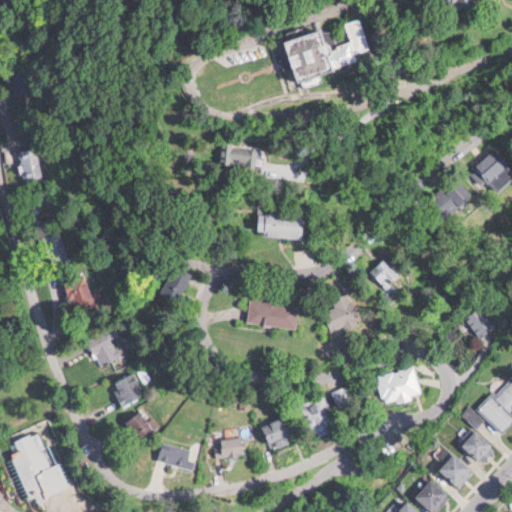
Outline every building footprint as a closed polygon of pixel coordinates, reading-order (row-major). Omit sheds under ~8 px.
[(481,0),(457,0),(461,8),(481,0)] [(332,31),(294,43),(305,81),(367,63),(364,53),(378,49),(369,19),(355,24),(360,43),(338,49),(332,31)] [(225,163),(261,170),(265,148),(229,142),(225,163)] [(22,149),(25,179),(44,177),(41,147),(22,149)] [(476,167),(499,191),(511,178),(511,166),(495,149),(476,167)] [(446,188),(432,199),(448,221),(478,198),(464,180),(449,192),(446,188)] [(310,214),(272,212),(273,200),(264,200),(262,235),(308,238),(310,214)] [(48,251),(64,243),(56,228),(40,236),(48,251)] [(401,279),(386,261),(372,273),(387,291),(401,279)] [(100,290),(93,293),(87,276),(68,282),(78,314),(105,305),(100,290)] [(183,279),(170,279),(170,290),(183,290),(183,279)] [(365,319),(349,291),(323,306),(339,334),(365,319)] [(302,302),(252,299),(250,323),(300,327),(302,302)] [(482,338),(497,328),(483,306),(468,316),(482,338)] [(112,336),(118,332),(114,324),(88,339),(102,364),(122,353),(112,336)] [(113,381),(124,404),(147,393),(136,370),(113,381)] [(503,426),(511,417),(511,374),(482,407),(503,426)] [(321,425),(341,414),(329,394),(309,405),(321,425)] [(132,417),(142,436),(156,428),(146,409),(132,417)] [(298,429),(291,412),(266,423),(274,440),(298,429)] [(464,441),(485,459),(497,445),(477,426),(464,441)] [(32,501),(68,488),(46,427),(10,440),(32,501)] [(249,450),(244,432),(223,438),(228,456),(249,450)] [(194,462),(195,443),(162,441),(161,460),(194,462)] [(462,484),(476,467),(456,450),(441,467),(462,484)] [(418,494),(437,510),(453,491),(434,475),(418,494)] [(397,511),(424,511),(411,498),(397,511)]
